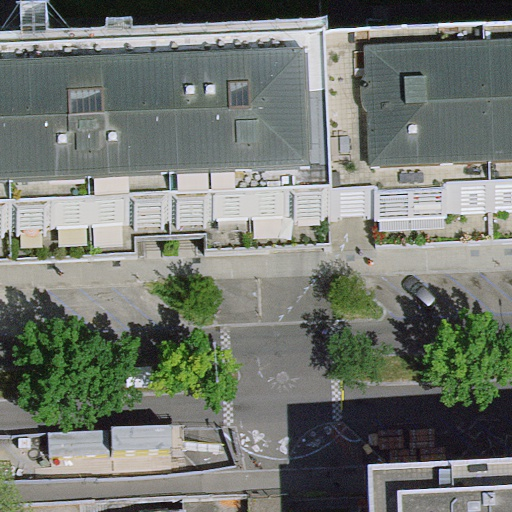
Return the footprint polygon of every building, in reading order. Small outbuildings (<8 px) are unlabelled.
[(342,62),(325,63),(333,221),(348,221),(494,215),(488,76),(487,57),(342,62)] [(325,63),(166,71),(173,243),(206,243),(207,257),(270,255),(270,225),(333,221),(325,63)] [(166,71),(5,76),(14,265),(139,261),(138,244),(173,243),(166,71)] [(511,75),(488,76),(494,215),(511,214),(511,75)] [(0,265),(14,265),(5,76),(0,76),(0,265)] [(511,511),(511,488),(369,494),(370,511),(511,511)]
